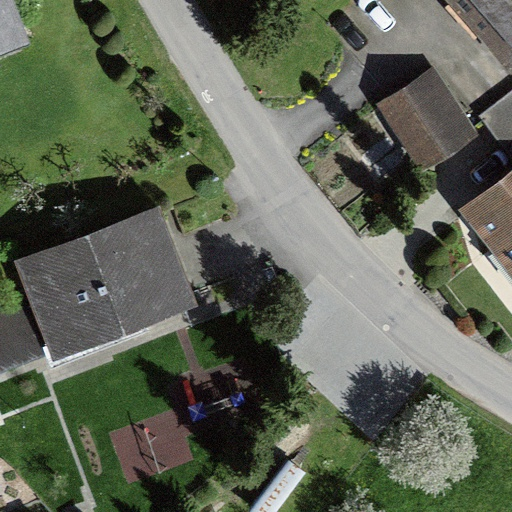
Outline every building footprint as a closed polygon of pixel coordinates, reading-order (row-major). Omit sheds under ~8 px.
[(0,0),(0,53),(30,42),(12,0),(0,0)] [(511,0),(453,0),(508,58),(511,54),(511,0)] [(422,156),(471,125),(438,73),(388,105),(422,156)] [(511,180),(472,213),(511,264),(511,180)] [(74,353),(203,303),(172,225),(43,275),(74,353)] [(0,361),(47,343),(30,302),(0,313),(0,361)]
